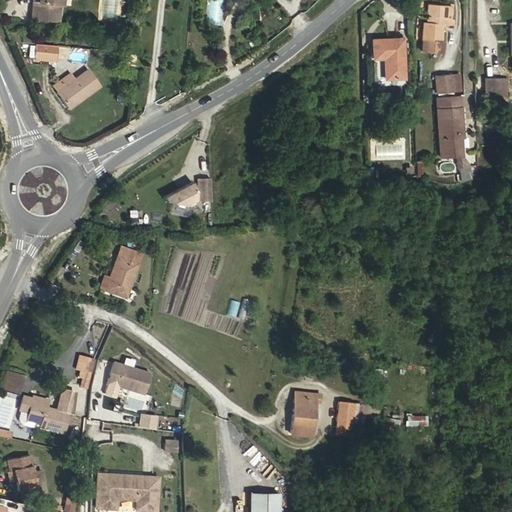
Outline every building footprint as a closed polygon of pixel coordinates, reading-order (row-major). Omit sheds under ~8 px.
[(58,21),(60,5),(62,5),(62,0),(32,0),(31,19),(58,21)] [(210,2),(210,22),(221,23),(222,2),(210,2)] [(450,19),(451,6),(428,4),(427,22),(423,22),(421,40),(440,42),(441,24),(452,25),(453,19),(450,19)] [(30,43),(31,31),(21,30),(21,33),(20,42),(30,43)] [(20,42),(21,33),(6,32),(10,41),(20,42)] [(402,78),(401,39),(372,40),(372,58),(384,58),(384,78),(402,78)] [(55,62),(56,45),(35,43),(34,60),(55,62)] [(68,108),(99,85),(87,70),(74,79),(57,92),(68,108)] [(57,92),(74,79),(70,73),(52,86),(57,92)] [(460,91),(458,73),(434,75),(436,93),(460,91)] [(506,97),(506,79),(485,78),(484,97),(506,97)] [(460,108),(459,95),(435,97),(436,110),(460,108)] [(462,136),(460,108),(436,110),(439,156),(454,155),(461,155),(459,137),(462,136)] [(471,179),(469,166),(461,155),(454,155),(456,168),(458,168),(460,181),(471,179)] [(210,201),(209,178),(197,178),(198,196),(204,201),(210,201)] [(191,181),(163,197),(165,201),(186,204),(195,199),(195,187),(191,181)] [(171,215),(181,216),(182,209),(171,208),(171,215)] [(129,209),(128,225),(137,225),(137,209),(129,209)] [(157,245),(157,236),(147,235),(147,245),(157,245)] [(125,297),(141,254),(120,246),(109,278),(105,289),(125,297)] [(105,289),(109,278),(104,276),(99,287),(105,289)] [(236,317),(243,319),(249,300),(242,297),(236,317)] [(228,299),(226,314),(237,316),(239,301),(228,299)] [(89,380),(94,359),(79,356),(75,369),(80,370),(79,377),(82,378),(89,380)] [(143,396),(151,372),(113,359),(105,384),(143,396)] [(0,388),(19,394),(24,374),(6,369),(0,387),(0,388)] [(87,387),(89,380),(82,378),(80,386),(87,387)] [(314,401),(315,394),(294,392),(290,433),(310,435),(314,401)] [(67,413),(45,407),(47,399),(31,395),(30,398),(22,396),(19,409),(20,410),(18,418),(19,422),(22,424),(32,427),(34,421),(40,423),(40,426),(62,432),(67,413)] [(359,423),(362,404),(353,403),(338,402),(336,426),(350,428),(351,422),(359,423)] [(405,426),(427,425),(427,414),(405,414),(405,426)] [(387,427),(400,428),(400,419),(388,418),(387,427)] [(349,436),(350,428),(336,426),(335,434),(349,436)] [(0,435),(9,438),(10,432),(0,429),(0,435)] [(176,451),(176,439),(164,439),(163,451),(176,451)] [(45,492),(41,470),(33,472),(29,454),(6,459),(9,471),(12,470),(14,481),(16,490),(36,486),(38,494),(45,492)] [(155,511),(157,477),(97,473),(95,507),(115,509),(116,499),(135,500),(135,510),(155,511)] [(172,501),(174,478),(163,477),(162,500),(172,501)] [(278,511),(278,493),(249,493),(248,511),(278,511)] [(70,511),(71,511),(75,499),(66,497),(63,510),(70,511)]
